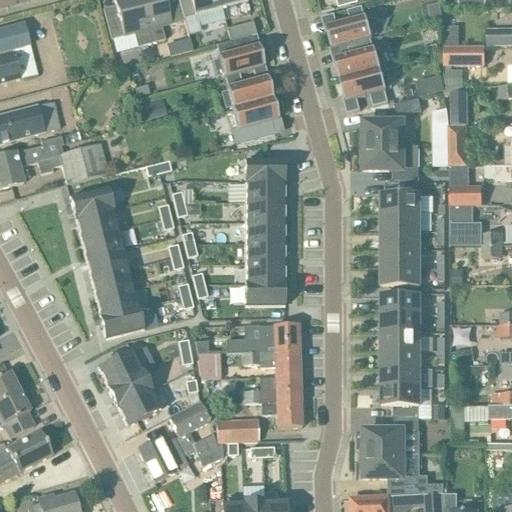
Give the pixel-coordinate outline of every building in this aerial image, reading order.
[(151,45),(139,0),(113,0),(116,7),(103,11),(111,42),(134,35),(138,49),(151,45)] [(139,0),(151,45),(165,42),(161,28),(184,22),(178,0),(139,0)] [(221,10),(218,0),(190,0),(195,17),(221,10)] [(218,0),(221,10),(248,3),(246,0),(218,0)] [(356,0),(335,0),(338,8),(357,3),(356,0)] [(362,20),(359,9),(362,9),(361,8),(346,11),(347,12),(349,12),(352,22),(325,29),(331,50),(358,43),(367,41),(372,40),(371,37),(377,36),(372,19),(366,21),(366,19),(362,20)] [(0,85),(20,80),(37,75),(30,48),(31,48),(24,24),(0,30),(0,56),(13,53),(13,55),(0,58),(0,85)] [(253,24),(226,31),(229,43),(256,36),(253,24)] [(511,30),(485,30),(485,48),(511,48),(511,30)] [(370,52),(367,41),(358,43),(360,54),(334,61),(339,82),(380,72),(379,69),(385,67),(381,51),(375,53),(374,51),(370,52)] [(231,55),(228,44),(230,44),(230,43),(215,47),(215,48),(218,47),(221,58),(217,59),(217,61),(212,63),(216,79),(222,77),(222,80),(226,79),(263,69),(257,48),(231,55)] [(484,47),(443,48),(443,68),(484,67),(484,47)] [(239,87),(236,76),(263,69),(226,79),(229,89),(225,90),(226,93),(220,94),(224,110),(230,109),(231,111),(272,101),(266,79),(239,87)] [(451,71),(450,85),(461,86),(463,72),(451,71)] [(381,74),(380,72),(339,82),(345,104),(372,96),(375,107),(372,108),(372,109),(387,105),(387,104),(384,104),(382,94),(386,93),(385,90),(391,89),(387,73),(381,74)] [(420,99),(444,93),(441,79),(416,85),(420,99)] [(511,86),(498,86),(498,100),(511,99),(511,86)] [(451,95),(451,128),(466,128),(468,127),(467,95),(451,95)] [(144,123),(167,117),(162,100),(140,106),(144,123)] [(274,134),(271,123),(277,121),(272,101),(231,111),(232,115),(226,116),(234,146),(277,134),(277,133),(274,134)] [(418,101),(394,107),(397,119),(421,113),(418,101)] [(0,146),(43,135),(60,130),(53,105),(36,109),(0,118),(0,146)] [(359,148),(402,148),(402,124),(362,124),(362,133),(359,133),(359,148)] [(451,128),(448,128),(449,168),(466,168),(466,128),(451,128)] [(101,179),(107,178),(99,147),(62,156),(60,148),(62,147),(60,139),(40,144),(41,149),(15,155),(0,158),(0,190),(23,185),(19,168),(37,164),(40,177),(52,174),(51,170),(61,168),(66,187),(101,178),(101,179)] [(417,184),(417,148),(402,148),(359,148),(359,163),(363,163),(363,172),(392,172),(392,184),(417,184)] [(157,167),(159,176),(171,174),(168,164),(157,167)] [(245,185),(283,185),(283,164),(245,164),(245,185)] [(147,179),(159,176),(157,167),(145,170),(147,179)] [(511,167),(484,168),(484,180),(495,180),(495,183),(511,182),(511,167)] [(449,168),(449,208),(471,208),(481,208),(481,188),(468,188),(468,168),(466,168),(449,168)] [(417,196),(417,184),(392,184),(384,184),(384,196),(380,196),(380,215),(418,215),(418,196),(417,196)] [(245,206),(282,206),(282,186),(283,186),(283,185),(245,185),(245,186),(245,206)] [(75,222),(112,213),(107,192),(70,201),(75,222)] [(174,209),(184,206),(181,195),(171,197),(174,209)] [(184,206),(174,209),(177,220),(187,218),(184,206)] [(245,226),(282,226),(282,206),(245,206),(245,226)] [(160,222),(170,219),(167,208),(157,210),(160,222)] [(471,226),(471,208),(449,208),(449,248),(502,248),(501,235),(482,235),(482,226),(471,226)] [(112,213),(75,222),(75,223),(76,223),(81,242),(116,233),(111,214),(112,214),(112,213)] [(418,215),(380,215),(380,233),(419,233),(418,215)] [(170,219),(160,222),(163,233),(173,231),(170,219)] [(246,247),(282,247),(282,226),(245,226),(246,247)] [(116,233),(81,242),(85,261),(121,253),(116,233)] [(419,233),(380,233),(381,251),(419,251),(419,233)] [(184,249),(194,247),(191,235),(181,238),(184,249)] [(170,261),(180,259),(177,247),(167,250),(170,261)] [(194,247),(184,249),(187,261),(197,259),(194,247)] [(246,267),(282,267),(282,247),(246,247),(246,267)] [(502,260),(502,248),(449,248),(449,249),(480,249),(480,260),(484,260),(502,260)] [(419,251),(381,251),(381,270),(419,269),(419,251)] [(121,253),(85,261),(90,281),(126,272),(121,253)] [(180,259),(170,261),(173,273),(183,271),(180,259)] [(282,267),(246,267),(246,287),(245,287),(283,287),(283,286),(282,286),(282,267)] [(419,269),(381,270),(381,289),(419,288),(419,269)] [(126,272),(90,281),(95,301),(131,292),(126,272)] [(194,290),(204,288),(201,276),(191,278),(194,290)] [(180,301),(190,298),(187,287),(177,289),(180,301)] [(283,287),(245,287),(245,309),(283,309),(283,287)] [(204,288),(194,290),(197,302),(207,299),(204,288)] [(131,292),(95,301),(100,320),(99,320),(100,321),(137,312),(137,311),(136,311),(136,310),(131,292)] [(381,316),(419,316),(419,297),(381,297),(381,316)] [(190,298),(180,301),(183,312),(193,310),(190,298)] [(137,312),(100,321),(105,342),(142,332),(137,312)] [(511,328),(511,315),(499,315),(499,327),(494,327),(494,329),(511,328)] [(419,316),(381,316),(381,334),(419,334),(419,316)] [(231,356),(298,353),(297,327),(257,329),(257,342),(231,343),(231,356)] [(511,328),(494,329),(494,339),(511,339),(511,328)] [(419,334),(381,334),(381,353),(419,352),(419,334)] [(180,356),(190,354),(187,343),(178,344),(180,356)] [(419,352),(381,353),(381,371),(419,371),(419,352)] [(275,379),(299,378),(298,353),(231,356),(240,356),(240,368),(259,367),(259,371),(274,370),(275,379)] [(190,354),(180,356),(182,368),(192,366),(190,354)] [(198,355),(199,382),(221,381),(220,354),(198,355)] [(107,392),(142,375),(141,374),(140,374),(131,356),(98,372),(107,390),(107,391),(107,392)] [(503,367),(511,366),(511,358),(503,359),(503,367)] [(0,403),(21,393),(11,374),(7,375),(2,366),(0,367),(0,403)] [(511,366),(503,367),(498,367),(499,389),(509,389),(509,381),(511,380),(511,366)] [(419,371),(381,371),(381,389),(419,389),(419,371)] [(116,410),(150,393),(142,375),(107,392),(116,410)] [(299,378),(275,379),(275,393),(260,393),(260,405),(300,404),(299,378)] [(197,394),(195,382),(185,384),(187,396),(197,394)] [(419,389),(381,389),(381,408),(393,408),(394,420),(419,420),(419,408),(419,389)] [(21,393),(0,403),(0,428),(2,427),(7,438),(33,425),(27,415),(31,413),(21,393)] [(150,393),(116,410),(116,411),(117,410),(126,429),(159,413),(150,394),(151,394),(150,393)] [(260,405),(260,393),(242,394),(242,406),(260,405)] [(491,407),(511,406),(511,394),(491,395),(491,407)] [(300,404),(260,405),(261,418),(276,418),(276,431),(301,430),(300,404)] [(169,421),(178,439),(178,440),(188,435),(209,424),(200,405),(169,421)] [(511,406),(491,407),(491,408),(488,408),(488,422),(511,421),(511,406)] [(463,408),(450,408),(451,443),(463,443),(463,408)] [(419,420),(394,420),(394,432),(364,432),(364,442),(360,442),(361,456),(403,456),(403,433),(419,433),(419,420)] [(222,445),(257,444),(256,422),(215,424),(216,445),(222,445)] [(0,483),(53,457),(41,433),(0,453),(0,483)] [(193,446),(188,435),(178,440),(178,439),(168,444),(165,437),(137,451),(154,485),(175,474),(171,465),(195,453),(192,447),(193,446)] [(203,471),(223,462),(212,438),(193,446),(192,447),(195,453),(203,471)] [(511,511),(511,445),(485,445),(485,457),(511,457),(511,511)] [(237,446),(227,446),(227,458),(237,458),(237,446)] [(250,461),(262,460),(261,450),(249,451),(250,461)] [(261,450),(262,460),(274,460),(273,450),(261,450)] [(364,471),(364,480),(390,480),(390,498),(426,497),(426,479),(403,479),(403,456),(361,456),(361,471),(364,471)] [(77,511),(73,495),(55,500),(54,497),(38,501),(39,505),(28,508),(28,511),(77,511)] [(441,511),(441,497),(441,496),(423,497),(423,511),(441,511)] [(441,511),(456,511),(456,496),(441,496),(441,497),(441,511)] [(391,511),(391,500),(390,500),(390,497),(349,500),(349,511),(391,511)] [(391,500),(391,511),(408,511),(414,508),(413,499),(391,500)]
